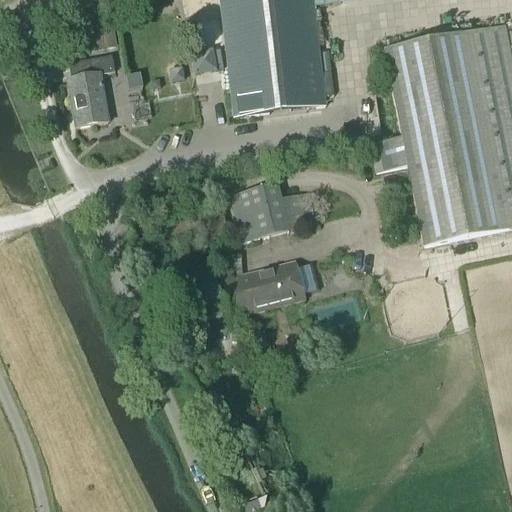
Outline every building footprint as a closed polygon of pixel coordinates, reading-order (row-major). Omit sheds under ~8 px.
[(311,10),(366,0),(218,0),(232,122),(324,111),(311,10)] [(424,251),(511,231),(511,75),(501,26),(381,51),(424,251)] [(222,82),(217,46),(193,49),(198,85),(222,82)] [(106,127),(97,80),(112,77),(109,60),(66,68),(69,84),(65,84),(73,132),(106,127)] [(313,227),(306,195),(279,202),(275,187),(228,199),(240,246),(287,235),(287,234),(313,227)] [(225,237),(219,208),(161,221),(167,250),(225,237)] [(223,324),(303,304),(301,298),(317,294),(310,268),(295,272),(293,266),(214,286),(210,274),(190,279),(193,291),(172,296),(182,334),(202,329),(204,342),(227,336),(223,324)] [(247,341),(260,377),(275,371),(262,335),(247,341)]
